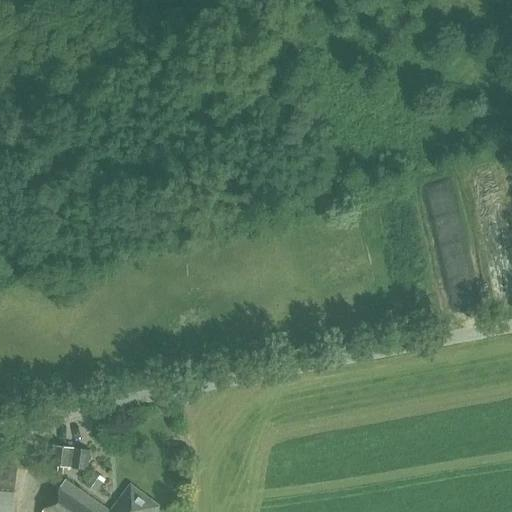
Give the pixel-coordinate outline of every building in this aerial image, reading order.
[(453,282),(452,300),(477,301),(477,283),(453,282)] [(88,471),(91,451),(55,446),(52,465),(59,467),(58,472),(64,472),(64,467),(88,471)] [(0,511),(13,511),(17,467),(0,465),(0,511)] [(96,471),(89,483),(102,490),(109,478),(96,471)] [(117,511),(111,511),(66,480),(43,511),(154,511),(159,506),(131,485),(119,501),(123,504),(117,511)]
